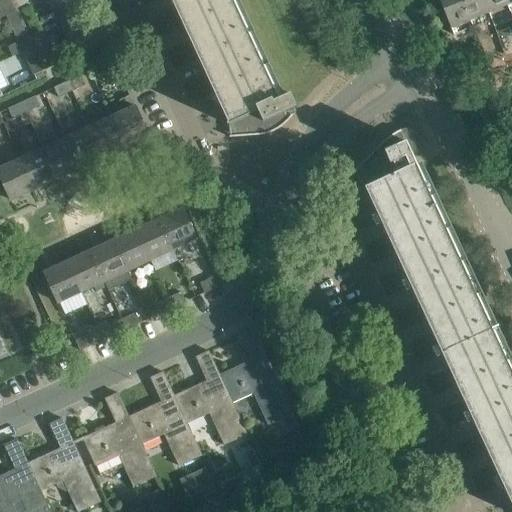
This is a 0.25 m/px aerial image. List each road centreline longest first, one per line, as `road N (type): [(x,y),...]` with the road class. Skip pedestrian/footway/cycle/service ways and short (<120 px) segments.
road 1 (residential): [(273,211),(255,267),(223,321),(0,417)]
road 2 (residential): [(273,211),(215,182),(142,15)]
road 3 (tertiary): [(415,74),(509,255)]
road 4 (residential): [(415,74),(339,115),(273,211)]
